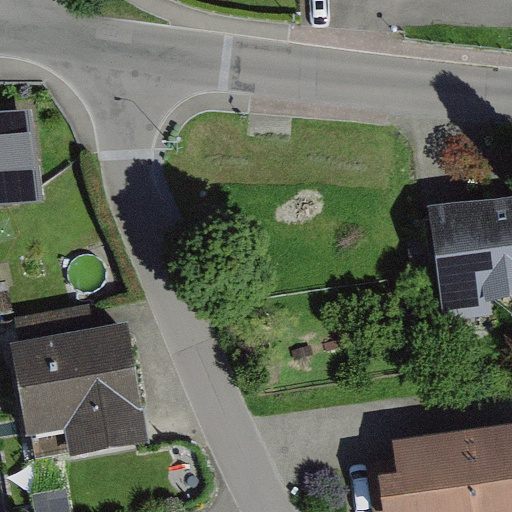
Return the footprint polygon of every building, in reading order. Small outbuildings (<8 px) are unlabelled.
[(0,208),(25,207),(19,128),(0,129),(0,208)] [(396,273),(408,180),(220,156),(208,249),(396,273)] [(492,310),(511,308),(511,205),(431,215),(444,327),(494,321),(492,310)] [(129,334),(11,355),(28,445),(65,438),(71,469),(150,455),(144,423),(146,423),(129,334)] [(511,511),(511,438),(469,444),(478,511),(511,511)] [(478,511),(469,444),(393,454),(395,467),(368,471),(373,511),(478,511)]
